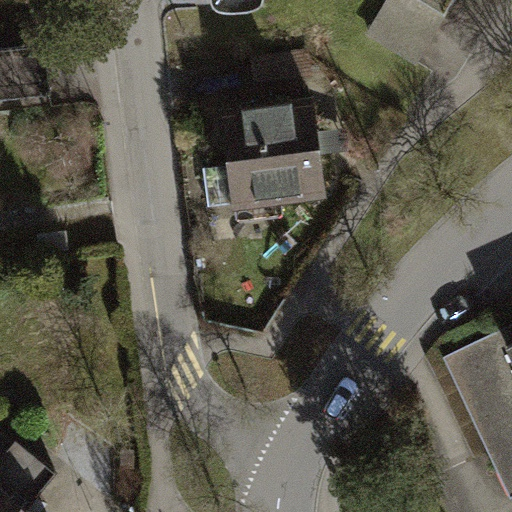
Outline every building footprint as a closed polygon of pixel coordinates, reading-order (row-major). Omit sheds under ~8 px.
[(212,0),(218,8),(237,12),(256,8),(262,0),(212,0)] [(457,0),(388,0),(368,34),(419,64),(457,0)] [(0,111),(58,105),(52,47),(0,52),(0,111)] [(347,210),(328,104),(235,121),(244,170),(220,175),(230,231),(347,210)] [(511,484),(511,342),(458,368),(511,484)] [(10,420),(0,433),(0,511),(59,511),(36,495),(63,460),(10,420)]
